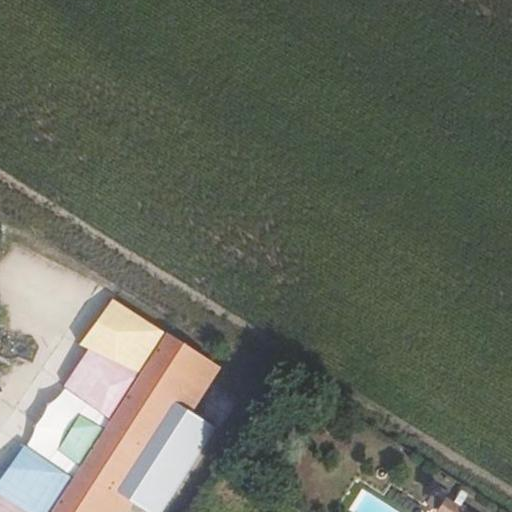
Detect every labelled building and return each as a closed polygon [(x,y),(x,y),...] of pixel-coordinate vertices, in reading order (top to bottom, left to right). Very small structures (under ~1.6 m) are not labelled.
[(85,351),(74,366),(201,448),(213,429),(190,414),(218,368),(165,334),(164,335),(108,301),(76,347),(85,351)] [(76,415),(70,426),(173,493),(201,448),(74,366),(60,387),(108,421),(103,431),(76,415)] [(0,465),(0,498),(21,511),(128,511),(133,505),(144,511),(161,511),(173,493),(70,426),(54,452),(78,469),(71,481),(12,444),(0,465)] [(21,511),(0,498),(0,511),(21,511)] [(464,511),(443,499),(435,511),(464,511)]
